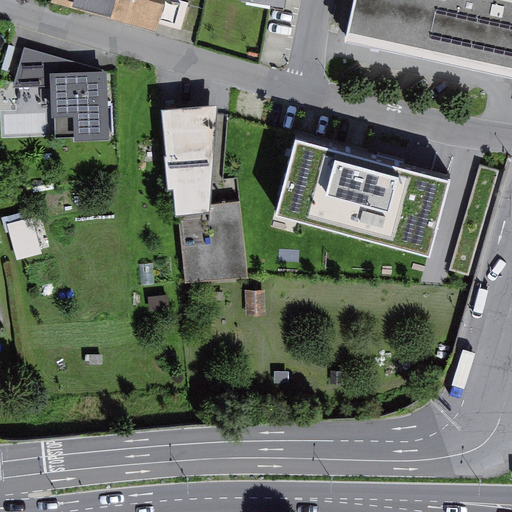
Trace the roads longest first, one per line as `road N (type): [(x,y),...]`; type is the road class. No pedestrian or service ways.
road 1 (primary): [(458,502),(256,498),(33,511)]
road 2 (residential): [(0,2),(309,93)]
road 3 (residential): [(309,93),(511,142)]
